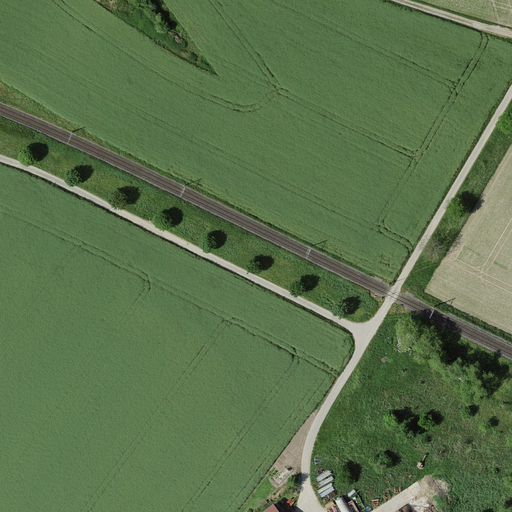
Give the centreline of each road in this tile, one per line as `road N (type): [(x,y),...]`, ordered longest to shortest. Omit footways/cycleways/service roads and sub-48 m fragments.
road 1 (track): [(313,511),(305,479),(312,432),(511,93)]
road 2 (track): [(368,334),(0,158)]
